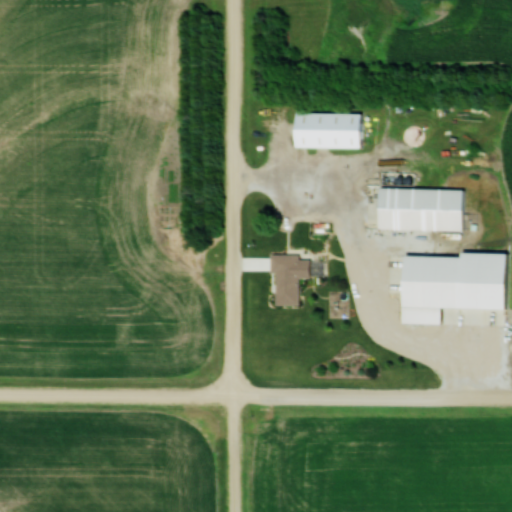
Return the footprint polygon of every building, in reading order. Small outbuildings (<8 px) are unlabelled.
[(358,111),(289,111),(289,146),(358,146),(358,111)] [(418,127),(405,123),(400,140),(412,144),(418,127)] [(372,229),(462,230),(462,188),(373,187),(372,229)] [(437,324),(437,307),(453,308),(455,256),(397,254),(395,323),(437,324)] [(307,277),(307,256),(267,256),(267,272),(272,272),(272,304),(295,304),(295,277),(307,277)]
